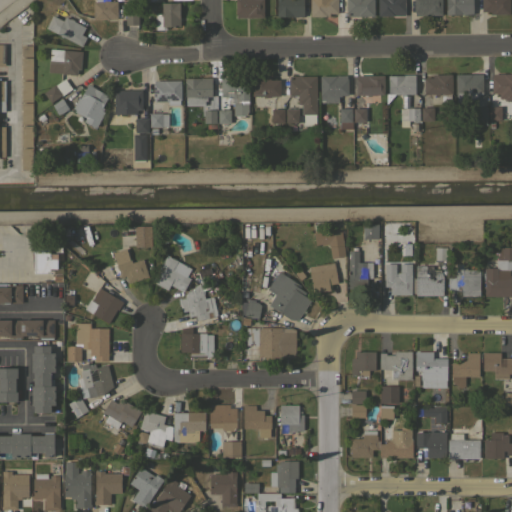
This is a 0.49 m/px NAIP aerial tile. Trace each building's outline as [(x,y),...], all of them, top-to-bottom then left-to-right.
[(116,19),(93,19),(92,1),(95,1),(95,0),(109,0),(109,1),(116,1),(117,17),(116,19)] [(236,14),(235,14),(235,0),(263,0),(263,16),(236,17),(236,14)] [(276,11),(277,11),(276,0),(303,0),(303,16),(290,16),(276,16),(276,11)] [(309,0),(337,0),(337,13),(333,13),(330,13),(329,13),(329,16),(309,16),(309,0)] [(373,0),(373,16),(347,16),(347,13),(345,13),(345,0),(373,0)] [(377,0),(404,0),(404,15),(377,16),(377,0)] [(414,12),(413,12),(413,0),(441,0),(441,15),(414,15),(414,12)] [(472,0),(472,14),(445,14),(445,9),(445,0),(472,0)] [(508,0),(509,14),(490,14),(490,11),(481,11),(481,0),(508,0)] [(178,2),(179,26),(165,26),(165,29),(155,30),(154,14),(161,14),(161,3),(178,2)] [(137,25),(125,25),(125,12),(137,12),(137,25)] [(62,36),(61,37),(59,36),(60,35),(45,27),(51,15),(62,20),(64,16),(69,19),(69,18),(73,20),(73,21),(84,27),(81,34),(86,37),(81,46),(62,36)] [(21,55),(21,44),(31,44),(31,55),(21,55)] [(80,69),(76,69),(76,75),(61,74),(61,73),(47,72),(49,48),(81,51),(80,69)] [(32,79),(21,79),(21,57),(32,57),(32,79)] [(511,73),(511,92),(506,93),(506,94),(501,94),(501,92),(491,93),(491,77),(492,77),(492,74),(511,73)] [(451,94),(450,94),(450,101),(441,101),(441,93),(438,93),(438,95),(434,95),(434,94),(423,94),(423,77),(431,77),(431,74),(451,74),(451,94)] [(475,97),(476,105),(469,105),(469,102),(456,102),(456,93),(455,93),(455,74),(481,74),(481,94),(475,97)] [(316,114),(315,114),(315,125),(302,125),(302,114),(301,114),(301,104),(297,104),(297,100),(296,100),(296,97),(297,97),(297,95),(288,95),(288,79),(289,79),(289,76),(315,75),(316,114)] [(319,75),(346,75),(346,78),(347,78),(347,95),(340,95),(340,96),(338,96),(338,102),(319,102),(319,75)] [(383,75),(383,94),(379,94),(379,101),(371,101),(371,96),(366,96),(366,94),(355,95),(355,78),(356,78),(356,75),(383,75)] [(386,104),(385,93),(388,93),(387,80),(387,75),(414,75),(414,94),(404,94),(405,95),(400,95),(400,94),(394,94),(386,104)] [(269,96),(269,97),(265,97),(265,96),(257,96),(257,97),(254,97),(254,96),(252,96),(252,76),(271,76),(271,79),(279,79),(279,95),(269,96)] [(211,77),(211,96),(206,96),(206,101),(204,101),(205,105),(185,106),(184,78),(211,77)] [(229,97),(231,97),(231,96),(220,96),(220,80),(221,80),(221,77),(248,77),(248,100),(248,103),(247,103),(247,115),(244,115),(244,117),(235,117),(235,115),(233,115),(233,104),(227,104),(227,100),(229,97)] [(60,95),(50,102),(43,92),(54,84),(54,85),(64,78),(71,88),(61,95),(60,95)] [(32,101),(21,101),(21,80),(32,80),(32,101)] [(180,80),(180,99),(179,99),(179,104),(167,104),(167,101),(153,101),(152,83),(153,83),(153,80),(180,80)] [(108,95),(101,107),(103,108),(102,110),(104,112),(95,128),(83,121),(85,117),(73,111),(75,109),(72,108),(78,97),(79,98),(87,84),(108,95)] [(141,90),(141,109),(136,109),(136,113),(114,114),(113,90),(141,90)] [(68,108),(57,115),(50,104),(61,98),(68,108)] [(32,124),(21,124),(21,103),(32,103),(32,124)] [(486,106),(486,119),(474,120),(473,106),(486,106)] [(500,106),(500,120),(488,120),(488,106),(500,106)] [(419,120),(408,120),(408,126),(399,126),(399,108),(418,107),(419,120)] [(420,107),(432,107),(433,120),(420,121),(420,107)] [(283,122),(271,122),(271,108),(283,108),(283,122)] [(297,122),(285,122),(285,108),(297,108),(297,122)] [(338,108),(351,108),(351,121),(352,121),(352,128),(338,129),(338,108)] [(365,121),(364,121),(364,128),(353,128),(353,121),(352,108),(365,108),(365,121)] [(230,123),(217,123),(217,109),(230,109),(230,123)] [(215,123),(203,123),(203,110),(215,110),(215,123)] [(161,112),(161,113),(167,113),(168,126),(162,126),(162,127),(149,127),(149,113),(161,112)] [(147,131),(135,132),(135,118),(147,118),(147,131)] [(32,125),(32,147),(21,147),(21,125),(32,125)] [(129,162),(143,162),(143,135),(129,135),(129,162)] [(75,157),(74,150),(79,150),(79,147),(81,147),(81,144),(88,144),(89,156),(75,157)] [(32,148),(32,169),(21,169),(21,148),(32,148)] [(344,256),(330,258),(328,244),(320,245),(320,244),(314,245),(312,232),(338,228),(337,222),(344,221),(344,227),(340,227),(344,256)] [(377,239),(362,238),(362,223),(377,223),(377,239)] [(151,226),(151,247),(134,247),(134,226),(151,226)] [(410,255),(403,255),(403,249),(393,249),(393,240),(403,240),(403,248),(410,247),(410,255)] [(333,262),(334,268),(335,268),(337,283),(329,284),(329,290),(312,293),(308,266),(318,264),(315,246),(320,245),(328,244),(330,263),(333,262)] [(511,246),(511,267),(509,267),(509,275),(510,275),(510,288),(510,296),(484,296),(484,268),(496,268),(496,260),(501,260),(501,256),(497,256),(498,246),(511,246)] [(57,261),(56,261),(56,268),(49,268),(49,270),(36,271),(36,269),(32,269),(31,249),(36,249),(36,247),(49,247),(49,253),(57,253),(57,261)] [(130,260),(131,262),(142,259),(148,276),(127,283),(125,276),(114,279),(109,267),(116,265),(111,252),(125,247),(129,260),(130,260)] [(446,260),(434,260),(434,247),(446,247),(446,260)] [(358,250),(358,262),(372,262),(372,278),(366,278),(366,288),(347,288),(347,251),(358,250)] [(166,254),(190,268),(186,276),(190,278),(182,292),(169,284),(167,290),(151,281),(166,254)] [(410,294),(389,294),(389,286),(384,286),(384,263),(395,263),(395,273),(397,273),(397,272),(399,272),(399,263),(410,263),(410,294)] [(479,296),(460,296),(460,290),(457,290),(457,289),(447,289),(447,277),(455,277),(455,263),(462,263),(462,264),(465,264),(465,269),(479,269),(479,296)] [(442,295),(415,295),(415,293),(412,293),(412,278),(415,278),(415,265),(432,265),(432,269),(439,269),(442,276),(442,295)] [(290,319),(268,305),(287,276),(300,286),(299,288),(305,292),(303,295),(310,300),(297,320),(290,319)] [(193,289),(200,284),(202,294),(203,294),(205,301),(213,299),(215,309),(214,309),(215,315),(212,317),(195,320),(194,315),(188,316),(187,310),(181,311),(179,299),(184,297),(184,294),(193,289)] [(0,287),(5,287),(5,285),(21,285),(21,303),(0,303),(0,287)] [(116,311),(115,311),(108,323),(84,308),(89,299),(88,299),(92,294),(94,295),(95,292),(96,290),(97,290),(98,287),(122,302),(116,311)] [(63,303),(63,293),(72,294),(72,304),(63,303)] [(258,318),(244,316),(247,300),(251,300),(251,302),(258,303),(260,305),(258,318)] [(38,337),(38,338),(22,338),(22,337),(6,337),(6,336),(0,336),(0,320),(2,320),(2,319),(21,319),(21,320),(33,320),(33,319),(53,319),(53,337),(38,337)] [(107,361),(94,361),(94,355),(89,355),(89,347),(85,347),(86,337),(89,337),(89,327),(108,328),(107,361)] [(295,352),(294,352),(294,357),(273,357),(273,361),(265,361),(265,357),(257,356),(258,345),(245,344),(246,327),(289,327),(295,329),(295,352)] [(212,357),(189,357),(189,351),(179,351),(179,332),(199,332),(199,334),(212,334),(212,357)] [(33,352),(33,345),(49,345),(49,352),(54,352),(54,372),(49,372),(49,385),(54,385),(54,404),(50,404),(50,412),(33,412),(33,405),(31,405),(31,385),(33,385),(33,371),(30,371),(30,352),(33,352)] [(80,360),(65,360),(65,345),(80,345),(80,360)] [(411,379),(391,379),(391,369),(383,369),(379,369),(379,352),(385,352),(385,355),(393,355),(393,351),(411,351),(411,379)] [(421,387),(421,379),(420,379),(420,370),(414,370),(414,351),(432,351),(432,358),(446,358),(446,380),(445,380),(445,387),(421,387)] [(461,388),(451,382),(451,376),(450,376),(451,362),(458,362),(458,357),(466,357),(466,352),(478,352),(478,376),(464,376),(464,385),(461,388)] [(499,352),(499,358),(511,358),(511,373),(507,373),(507,378),(493,377),(493,370),(482,370),(482,352),(499,352)] [(350,375),(350,353),(374,353),(375,370),(368,370),(368,375),(350,375)] [(77,379),(81,378),(80,371),(82,371),(80,364),(87,363),(88,365),(94,363),(95,367),(106,364),(112,386),(103,394),(88,397),(82,399),(77,379)] [(0,367),(16,367),(16,377),(15,377),(15,391),(17,391),(17,401),(0,401),(0,367)] [(397,403),(379,403),(379,385),(398,385),(397,403)] [(366,398),(364,398),(364,403),(350,403),(350,390),(366,390),(366,398)] [(511,392),(511,405),(501,405),(501,392),(511,392)] [(87,410),(75,417),(67,403),(79,396),(87,410)] [(140,410),(130,426),(121,420),(116,429),(103,421),(107,415),(101,412),(110,398),(117,403),(119,399),(124,403),(125,401),(140,410)] [(240,457),(221,457),(221,453),(218,453),(218,448),(221,448),(221,441),(222,441),(222,428),(209,428),(209,423),(208,423),(208,404),(228,404),(228,407),(236,407),(235,430),(240,430),(240,457)] [(243,404),(255,405),(255,409),(263,409),(263,415),(270,415),(270,428),(269,428),(269,437),(257,437),(258,428),(242,428),(243,404)] [(298,404),(298,414),(303,414),(303,430),(296,430),(296,431),(287,431),(287,424),(279,424),(279,404),(298,404)] [(364,417),(350,417),(350,404),(364,404),(364,417)] [(378,418),(378,405),(391,405),(391,418),(378,418)] [(433,407),(433,405),(438,405),(438,407),(445,407),(445,422),(434,422),(434,416),(422,416),(422,407),(433,407)] [(163,438),(160,448),(146,444),(150,431),(139,428),(144,410),(164,416),(164,417),(162,423),(172,426),(172,427),(172,412),(204,412),(204,430),(198,430),(198,433),(193,433),(193,442),(173,442),(173,437),(171,437),(171,440),(163,438)] [(384,443),(384,439),(389,439),(390,429),(410,429),(410,438),(411,438),(411,457),(378,457),(379,448),(379,443),(384,443)] [(135,440),(138,430),(147,433),(144,443),(135,440)] [(379,448),(377,448),(377,449),(371,449),(371,457),(350,456),(350,438),(361,438),(361,436),(362,436),(362,430),(375,430),(375,435),(377,435),(377,440),(379,440),(379,443),(379,448)] [(444,457),(426,457),(426,447),(415,447),(415,445),(414,445),(415,431),(429,431),(429,430),(432,430),(432,431),(445,431),(444,457)] [(490,439),(490,432),(500,432),(500,434),(508,434),(507,443),(511,443),(511,455),(506,455),(506,451),(502,450),(502,457),(482,457),(483,439),(490,439)] [(0,435),(10,435),(10,433),(30,433),(30,435),(43,435),(43,433),(53,433),(53,456),(43,456),(43,452),(29,452),(29,456),(10,456),(10,452),(0,452),(0,435)] [(447,458),(447,439),(449,439),(449,433),(463,433),(463,439),(479,439),(478,458),(447,458)] [(141,454),(143,446),(155,450),(153,458),(141,454)] [(259,466),(259,458),(270,459),(270,466),(259,466)] [(269,471),(275,471),(275,463),(278,463),(278,460),(297,460),(297,478),(294,478),(294,486),(293,486),(293,492),(278,492),(278,487),(276,487),(276,485),(269,485),(269,471)] [(89,470),(89,476),(90,504),(90,507),(75,507),(75,498),(70,498),(69,496),(63,496),(63,473),(64,473),(64,461),(76,461),(76,473),(79,473),(79,470),(81,470),(89,470)] [(144,508),(131,499),(137,489),(128,483),(139,466),(154,476),(155,474),(162,479),(144,508)] [(28,497),(21,497),(21,499),(17,499),(17,509),(0,509),(0,505),(1,505),(1,470),(11,470),(11,473),(28,473),(28,497)] [(121,492),(109,493),(110,503),(93,504),(93,470),(103,470),(103,473),(120,473),(121,492)] [(209,473),(226,474),(226,471),(236,471),(236,476),(235,476),(235,490),(235,503),(236,503),(236,506),(220,506),(220,494),(209,494),(209,473)] [(44,498),(32,498),(32,478),(35,478),(34,472),(47,472),(47,478),(49,478),(49,475),(59,475),(59,479),(58,479),(59,510),(44,510),(44,498)] [(177,511),(175,511),(171,509),(169,511),(166,509),(164,511),(153,511),(147,508),(149,505),(150,506),(169,477),(176,482),(178,479),(189,486),(185,492),(189,494),(177,511)] [(257,482),(257,492),(243,492),(243,482),(257,482)] [(266,511),(266,505),(278,505),(278,500),(264,500),(264,511),(256,511),(256,493),(280,493),(280,497),(293,497),(293,507),(297,507),(297,511),(266,511)]
